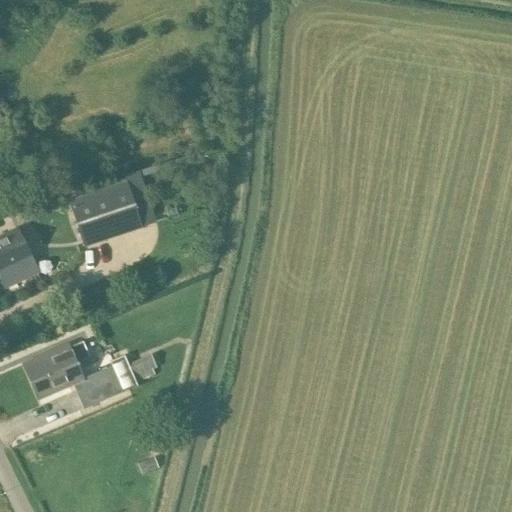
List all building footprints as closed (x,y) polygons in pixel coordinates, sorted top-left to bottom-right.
[(68,200),(83,245),(138,226),(123,181),(68,200)] [(0,272),(30,258),(16,228),(0,236),(0,272)] [(137,386),(135,382),(127,364),(125,359),(82,378),(75,363),(88,357),(82,341),(68,347),(68,345),(22,365),(37,399),(72,384),(83,409),(137,386)] [(150,354),(127,364),(135,382),(154,374),(153,370),(156,368),(150,354)] [(158,468),(153,457),(137,464),(142,475),(158,468)]
